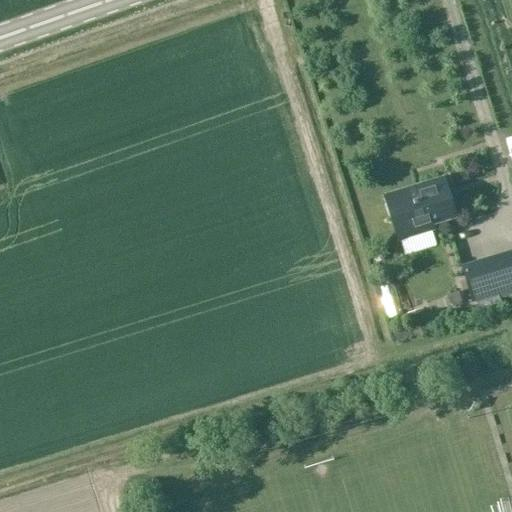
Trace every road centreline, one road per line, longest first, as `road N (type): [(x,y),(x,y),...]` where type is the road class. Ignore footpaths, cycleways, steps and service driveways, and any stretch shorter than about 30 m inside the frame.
road 1 (track): [(511,366),(109,491)]
road 2 (track): [(346,367),(360,330),(263,0)]
